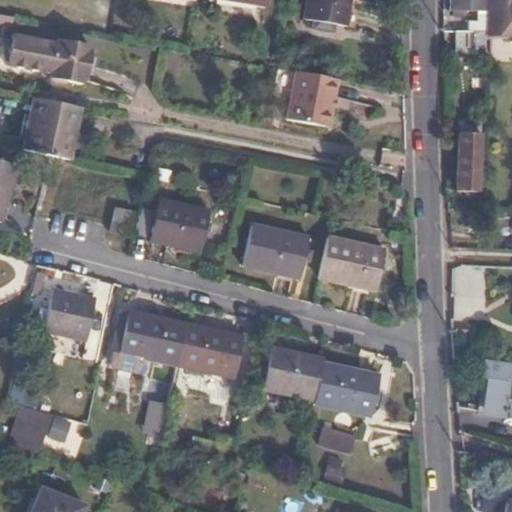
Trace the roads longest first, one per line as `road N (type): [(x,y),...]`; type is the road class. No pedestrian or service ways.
road 1 (residential): [(54,242),(430,344)]
road 2 (residential): [(430,344),(425,0)]
road 3 (residential): [(441,511),(430,344)]
